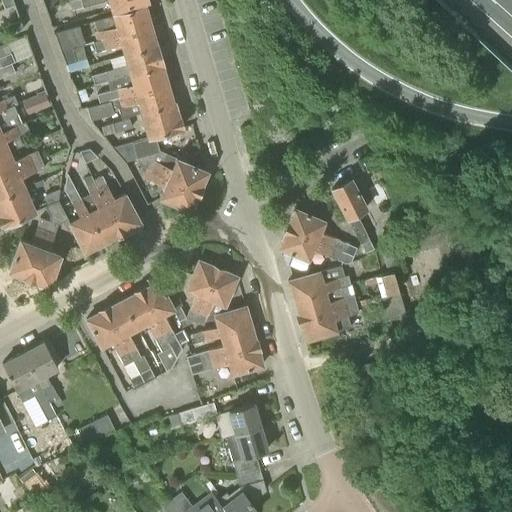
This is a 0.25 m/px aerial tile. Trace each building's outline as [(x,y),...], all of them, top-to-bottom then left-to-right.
[(15,4),(13,0),(0,0),(4,8),(15,4)] [(69,0),(72,9),(104,0),(107,0),(110,9),(143,0),(69,0)] [(95,31),(97,40),(98,41),(151,25),(145,5),(103,18),(93,20),(96,31),(95,31)] [(24,28),(20,19),(5,26),(9,34),(24,28)] [(57,32),(62,50),(75,47),(85,44),(80,25),(57,32)] [(121,44),(124,53),(157,44),(157,43),(156,44),(151,25),(98,41),(97,40),(93,41),(96,52),(100,50),(100,49),(121,44)] [(0,66),(11,62),(11,63),(33,54),(26,35),(7,43),(7,45),(0,47),(0,66)] [(94,84),(107,80),(163,64),(157,44),(124,53),(124,54),(109,58),(112,68),(91,74),(94,84)] [(62,50),(67,65),(80,61),(75,47),(62,50)] [(0,66),(0,76),(14,70),(11,63),(11,62),(0,66)] [(96,94),(99,103),(168,83),(162,65),(163,64),(107,80),(110,90),(96,94)] [(121,118),(132,114),(175,102),(175,101),(173,102),(168,83),(99,103),(99,104),(87,107),(91,120),(114,113),(112,109),(118,108),(121,118)] [(89,98),(86,87),(77,90),(80,101),(89,98)] [(50,104),(45,91),(22,100),(27,114),(50,104)] [(0,110),(14,105),(17,103),(13,94),(11,95),(11,94),(0,99),(0,110)] [(142,117),(147,137),(155,134),(183,126),(180,116),(179,117),(175,102),(132,114),(134,119),(142,117)] [(0,110),(0,132),(2,131),(2,130),(18,124),(14,115),(17,113),(14,105),(0,110)] [(129,117),(113,122),(116,131),(132,126),(129,117)] [(0,153),(10,150),(23,144),(18,134),(29,130),(25,121),(18,124),(2,130),(2,131),(0,132),(0,153)] [(116,131),(113,122),(101,126),(104,135),(116,131)] [(147,137),(127,143),(132,159),(137,158),(139,162),(147,168),(148,167),(199,189),(202,184),(201,184),(207,170),(177,157),(160,150),(155,134),(147,137)] [(125,161),(132,159),(127,143),(114,146),(113,146),(112,146),(125,161)] [(0,153),(0,175),(39,159),(34,148),(14,157),(10,150),(0,153)] [(85,162),(97,156),(89,148),(79,151),(85,162)] [(0,197),(27,186),(27,185),(21,175),(42,165),(39,159),(0,175),(0,197)] [(148,167),(147,168),(144,176),(164,185),(160,196),(190,209),(196,195),(197,195),(199,189),(148,167)] [(89,211),(78,191),(77,192),(67,172),(66,173),(64,189),(68,197),(69,196),(80,216),(70,221),(73,227),(85,251),(104,241),(88,211),(89,211)] [(98,206),(89,211),(88,211),(104,241),(116,234),(117,235),(122,232),(94,179),(92,174),(84,179),(88,186),(98,206)] [(102,174),(94,179),(122,232),(128,230),(127,229),(140,222),(125,192),(114,197),(102,174)] [(356,213),(367,208),(351,178),(332,188),(365,252),(374,247),(356,213)] [(27,186),(0,197),(0,218),(3,225),(38,209),(29,190),(44,184),(42,179),(27,185),(27,186)] [(43,195),(47,205),(57,200),(58,188),(43,195)] [(45,206),(49,215),(64,209),(59,200),(47,205),(45,206)] [(295,208),(287,227),(341,250),(345,242),(341,240),(342,239),(321,231),(325,220),(295,208)] [(50,220),(29,276),(49,283),(61,252),(50,248),(58,224),(68,218),(64,209),(49,215),(50,220)] [(10,269),(29,276),(50,220),(41,217),(32,242),(21,238),(10,269)] [(68,219),(63,222),(67,230),(73,227),(70,221),(68,219)] [(341,250),(287,227),(279,246),(309,259),(313,249),(334,257),(334,258),(337,259),(341,250)] [(354,255),(359,243),(347,238),(342,251),(354,255)] [(402,262),(396,244),(380,249),(386,267),(402,262)] [(354,255),(342,251),(339,259),(346,263),(351,261),(354,255)] [(428,278),(443,273),(436,251),(421,256),(428,278)] [(196,293),(186,317),(194,321),(195,321),(218,267),(199,259),(186,289),(196,293)] [(288,279),(294,299),(346,284),(347,285),(351,284),(348,274),(344,275),(341,265),(321,271),(321,270),(288,279)] [(205,320),(214,319),(213,315),(226,311),(224,305),(237,275),(218,267),(195,321),(203,325),(205,320)] [(393,270),(376,275),(379,282),(377,282),(380,294),(399,289),(393,270)] [(379,282),(376,275),(363,279),(365,286),(377,282),(379,282)] [(145,286),(140,288),(177,357),(183,348),(180,343),(188,338),(183,328),(173,334),(163,315),(173,310),(159,280),(146,287),(145,286)] [(297,313),(299,319),(356,303),(353,294),(349,295),(347,285),(346,284),(294,299),(298,313),(297,313)] [(123,299),(138,327),(146,323),(157,344),(158,344),(161,350),(157,352),(167,369),(171,367),(177,357),(140,288),(135,291),(135,292),(123,299)] [(380,294),(389,320),(406,315),(399,289),(380,294)] [(179,297),(170,302),(174,309),(180,306),(182,305),(179,297)] [(128,332),(138,327),(123,299),(110,305),(110,304),(104,307),(132,360),(133,360),(140,356),(140,355),(128,332)] [(356,303),(299,319),(301,325),(302,325),(306,339),(338,329),(351,326),(348,315),(355,313),(358,311),(356,303)] [(196,332),(198,340),(251,325),(246,305),(226,311),(213,315),(214,319),(216,326),(196,332)] [(180,306),(174,309),(180,321),(186,317),(180,306)] [(124,365),(132,360),(104,307),(99,310),(100,311),(87,318),(101,346),(111,341),(124,365)] [(183,326),(194,321),(186,317),(180,321),(183,326)] [(186,359),(188,364),(258,344),(256,338),(255,338),(251,325),(198,340),(199,342),(219,336),(222,346),(198,353),(198,356),(186,359)] [(76,327),(54,338),(65,360),(87,349),(76,327)] [(37,377),(44,391),(52,386),(45,373),(58,366),(44,340),(23,351),(37,377)] [(258,344),(188,364),(189,369),(177,373),(180,385),(193,381),(191,374),(228,364),(230,373),(263,364),(259,350),(260,350),(258,344)] [(379,358),(385,374),(421,363),(416,346),(379,358)] [(37,377),(23,351),(3,362),(16,388),(15,388),(22,401),(34,394),(40,406),(49,401),(44,391),(37,377)] [(144,381),(156,375),(144,353),(140,355),(140,356),(133,360),(140,373),(144,381)] [(379,358),(369,362),(377,386),(387,382),(385,374),(379,358)] [(367,389),(377,386),(369,362),(359,365),(367,389)] [(357,393),(367,389),(359,365),(349,369),(357,393)] [(347,396),(357,393),(349,369),(338,372),(347,396)] [(144,381),(140,373),(130,378),(134,387),(145,382),(144,381)] [(52,386),(44,391),(50,402),(58,397),(52,386)] [(225,436),(261,425),(254,402),(228,410),(217,413),(213,401),(177,412),(181,423),(214,414),(221,437),(225,436)] [(76,428),(85,445),(115,430),(106,413),(76,428)] [(233,464),(237,475),(260,468),(256,453),(268,449),(261,425),(225,436),(233,464)] [(111,448),(104,445),(100,455),(107,458),(111,448)] [(68,469),(58,456),(53,460),(63,473),(68,469)] [(60,481),(52,471),(46,463),(35,472),(32,468),(19,478),(35,499),(60,481)] [(226,491),(217,498),(216,498),(227,511),(257,511),(258,511),(251,501),(266,490),(260,468),(237,475),(240,485),(228,494),(226,491)] [(382,477),(375,482),(380,490),(388,485),(382,477)] [(227,511),(216,498),(217,498),(215,495),(196,510),(182,491),(172,498),(182,511),(193,511),(196,510),(197,511),(227,511)] [(167,511),(182,511),(172,498),(163,505),(167,511)]
